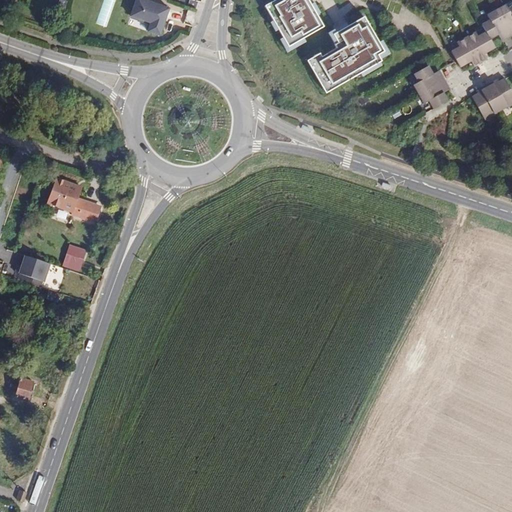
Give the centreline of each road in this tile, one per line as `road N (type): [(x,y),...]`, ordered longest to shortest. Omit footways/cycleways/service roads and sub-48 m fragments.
road 1 (secondary): [(36,511),(117,273)]
road 2 (unclassified): [(311,146),(511,214)]
road 3 (residential): [(135,139),(105,162),(89,163),(0,135)]
